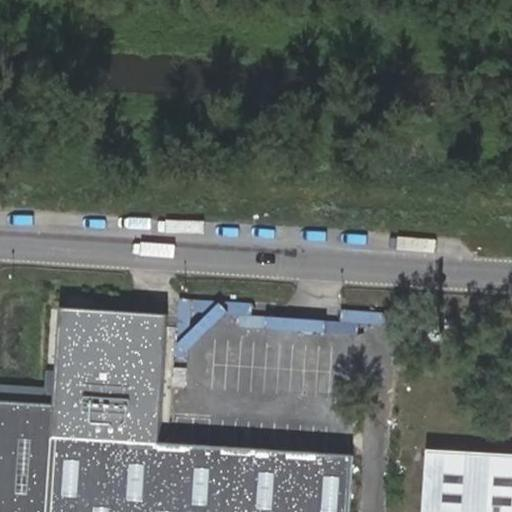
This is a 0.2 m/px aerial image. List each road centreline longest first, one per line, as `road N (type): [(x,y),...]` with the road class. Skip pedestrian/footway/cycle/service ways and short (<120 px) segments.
road 1 (unclassified): [(511,270),(0,239)]
road 2 (unknown): [(370,262),(383,511)]
